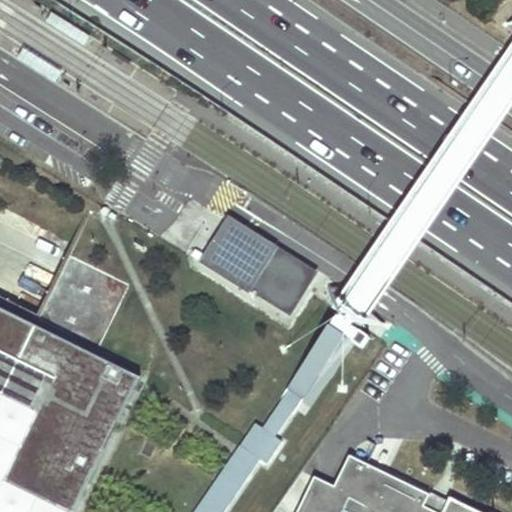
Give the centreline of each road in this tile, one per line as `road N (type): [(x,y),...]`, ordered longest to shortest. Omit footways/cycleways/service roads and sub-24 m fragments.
road 1 (motorway): [(136,0),(511,258)]
road 2 (motorway): [(511,181),(244,0)]
road 3 (unclassified): [(0,67),(146,159),(233,198)]
road 4 (secondary): [(377,0),(511,89)]
